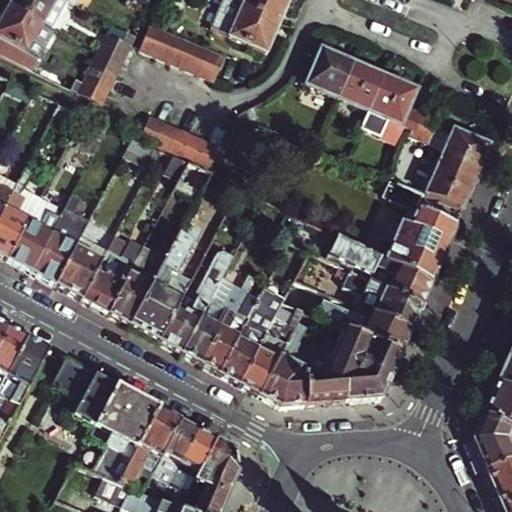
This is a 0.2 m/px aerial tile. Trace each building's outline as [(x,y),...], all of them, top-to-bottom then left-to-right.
[(12,0),(9,6),(51,30),(67,2),(63,0),(12,0)] [(280,23),(227,0),(223,0),(211,30),(267,54),(280,23)] [(227,0),(280,23),(289,0),(227,0)] [(51,30),(9,6),(0,21),(0,55),(27,68),(32,58),(34,60),(51,30)] [(165,33),(151,27),(139,51),(154,58),(165,33)] [(180,40),(165,33),(154,58),(169,64),(180,40)] [(124,62),(132,47),(106,34),(99,49),(124,62)] [(183,71),(194,46),(180,40),(169,64),(183,71)] [(199,77),(209,52),(194,46),(183,71),(199,77)] [(124,62),(99,49),(97,54),(92,64),(117,76),(124,62)] [(225,59),(209,52),(199,77),(214,84),(225,59)] [(304,87),(336,101),(352,65),(320,52),(304,87)] [(92,64),(84,78),(110,91),(117,76),(92,64)] [(383,78),(352,65),(336,101),(337,101),(367,114),(383,78)] [(110,91),(84,78),(77,93),(103,106),(110,91)] [(414,92),(383,78),(367,114),(399,128),(397,134),(411,140),(422,115),(407,109),(414,92)] [(35,95),(29,108),(52,120),(54,117),(60,107),(35,95)] [(83,118),(60,107),(54,117),(77,130),(83,118)] [(437,122),(422,115),(411,140),(427,146),(422,158),(439,164),(474,180),(488,148),(453,133),(450,139),(433,131),(437,122)] [(94,156),(107,130),(89,121),(76,146),(94,156)] [(149,121),(137,144),(151,151),(163,128),(149,121)] [(177,135),(163,128),(151,151),(160,155),(165,158),(177,135)] [(191,142),(177,135),(165,158),(172,161),(179,165),(191,142)] [(193,172),(205,149),(191,142),(179,165),(186,168),(193,172)] [(220,156),(205,149),(193,172),(210,180),(220,156)] [(163,178),(177,186),(186,168),(179,165),(172,161),(163,178)] [(460,210),(474,180),(439,164),(425,195),(460,210)] [(177,186),(171,197),(194,209),(210,180),(193,172),(186,168),(177,186)] [(16,188),(0,217),(0,259),(7,263),(35,209),(20,200),(32,176),(24,172),(16,188)] [(0,178),(0,217),(16,188),(0,178)] [(390,184),(384,198),(390,201),(389,204),(408,212),(401,228),(394,225),(386,242),(394,246),(386,265),(431,287),(456,230),(415,212),(422,197),(390,184)] [(68,262),(80,239),(88,225),(71,216),(79,202),(72,198),(63,214),(30,276),(54,288),(68,262)] [(30,276),(63,214),(40,201),(35,209),(7,263),(30,276)] [(285,246),(296,221),(287,217),(275,240),(285,246)] [(181,233),(161,271),(129,329),(157,344),(185,294),(189,287),(176,280),(197,242),(181,233)] [(80,303),(107,254),(80,239),(68,262),(54,288),(80,303)] [(325,265),(341,273),(420,310),(431,287),(386,265),(336,241),(325,265)] [(111,245),(107,254),(80,303),(107,317),(128,279),(138,260),(111,245)] [(194,299),(185,294),(157,344),(180,357),(222,281),(232,262),(222,256),(217,258),(194,299)] [(128,279),(107,317),(129,329),(161,271),(154,267),(151,273),(143,268),(135,283),(128,279)] [(355,297),(350,310),(410,334),(420,310),(341,273),(339,281),(343,283),(340,291),(355,297)] [(217,377),(253,312),(241,305),(254,281),(248,278),(241,291),(200,367),(217,377)] [(180,357),(200,367),(241,291),(222,281),(180,357)] [(238,388),(277,315),(282,306),(283,304),(263,293),(253,312),(217,377),(238,388)] [(410,334),(350,310),(330,301),(317,296),(314,305),(288,295),(283,304),(282,306),(343,332),(400,357),(410,334)] [(286,321),(277,315),(238,388),(258,399),(294,332),(284,326),(286,321)] [(306,331),(297,326),(294,332),(258,399),(279,411),(304,409),(302,369),(301,371),(290,365),(300,347),(298,346),(306,331)] [(0,387),(24,342),(7,332),(0,344),(0,387)] [(316,343),(306,361),(312,365),(309,369),(331,386),(343,385),(344,406),(380,403),(400,357),(343,332),(335,351),(316,343)] [(24,342),(0,387),(0,390),(10,397),(0,415),(0,441),(47,354),(24,342)] [(511,350),(499,381),(511,387),(511,350)] [(312,365),(306,361),(302,369),(304,409),(344,406),(343,385),(331,386),(309,369),(312,365)] [(114,390),(65,364),(51,388),(81,404),(74,419),(93,429),(114,390)] [(511,387),(499,381),(483,418),(511,430),(511,387)] [(156,412),(114,390),(93,429),(88,439),(117,454),(103,480),(118,486),(156,412)] [(179,425),(156,412),(118,486),(129,491),(131,491),(142,469),(153,474),(179,425)] [(472,443),(484,473),(505,464),(511,462),(509,455),(511,453),(511,430),(483,418),(472,443)] [(198,435),(179,425),(153,474),(151,479),(160,484),(157,489),(166,494),(180,468),(198,435)] [(214,443),(198,435),(180,468),(187,471),(176,492),(186,497),(214,443)] [(228,451),(214,443),(186,497),(178,511),(219,511),(236,475),(228,451)] [(511,463),(511,462),(505,464),(484,473),(500,511),(511,507),(511,463)] [(178,511),(161,504),(131,491),(129,491),(121,510),(126,511),(178,511)]
